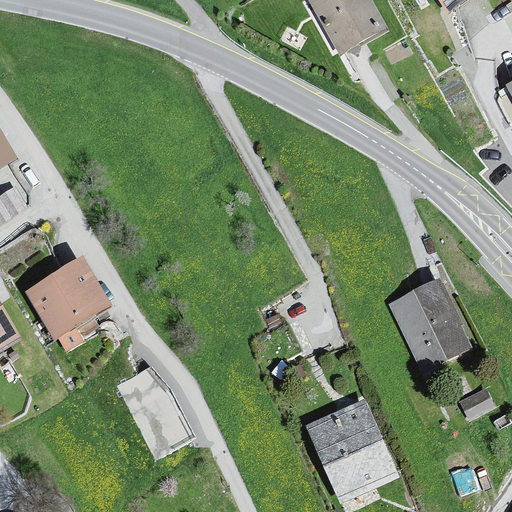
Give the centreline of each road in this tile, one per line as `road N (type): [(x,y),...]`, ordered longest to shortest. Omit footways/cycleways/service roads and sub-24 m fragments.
road 1 (residential): [(0,100),(212,436),(246,511)]
road 2 (secondary): [(33,0),(211,54),(332,115),(432,181)]
road 3 (secondary): [(432,181),(511,273)]
